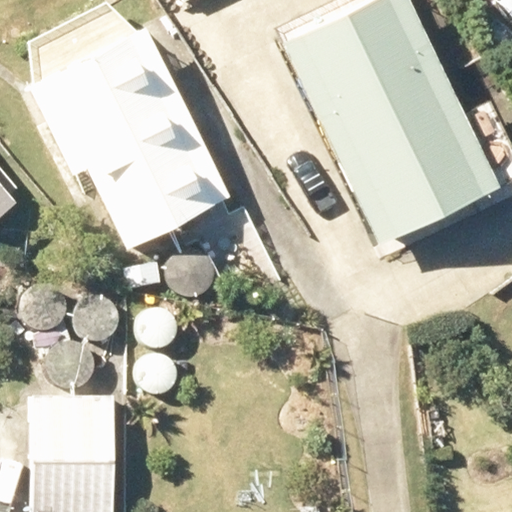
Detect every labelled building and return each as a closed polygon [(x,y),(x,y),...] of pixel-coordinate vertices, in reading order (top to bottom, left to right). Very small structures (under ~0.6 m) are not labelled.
[(368,0),(273,46),(372,248),(475,198),(481,209),(511,193),(511,182),(504,165),(492,171),(489,163),(479,168),(396,0),(368,0)] [(78,171),(121,251),(222,198),(133,30),(20,89),(66,177),(78,171)] [(0,211),(7,205),(0,197),(0,195),(10,187),(0,175),(0,211)] [(210,260),(112,258),(111,294),(210,295),(210,260)] [(90,287),(35,366),(71,391),(126,312),(90,287)] [(176,309),(137,308),(135,393),(174,395),(176,309)] [(0,468),(28,470),(26,511),(105,511),(108,396),(29,395),(28,418),(0,417),(0,468)] [(168,416),(176,448),(215,438),(207,406),(168,416)]
